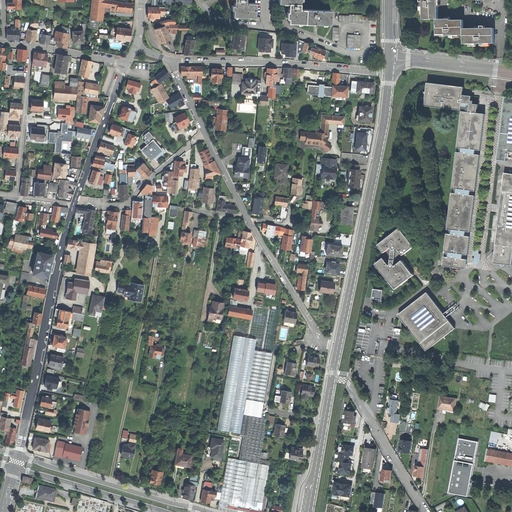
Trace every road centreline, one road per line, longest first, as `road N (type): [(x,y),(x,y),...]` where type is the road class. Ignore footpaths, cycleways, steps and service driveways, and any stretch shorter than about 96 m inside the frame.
road 1 (residential): [(389,72),(337,345)]
road 2 (track): [(108,484),(157,245)]
road 3 (residential): [(169,60),(389,72)]
road 4 (residential): [(208,511),(17,455)]
road 5 (residential): [(17,455),(56,268)]
road 6 (residential): [(424,511),(348,383),(331,378)]
road 7 (residential): [(247,219),(323,343),(337,345)]
road 8 (residential): [(203,132),(126,204),(74,201)]
road 9 (residential): [(14,468),(165,511)]
road 10 (residential): [(15,197),(30,45)]
road 11 (residential): [(74,201),(126,64)]
road 12 (track): [(137,493),(161,361)]
road 13 (residential): [(511,71),(389,57)]
